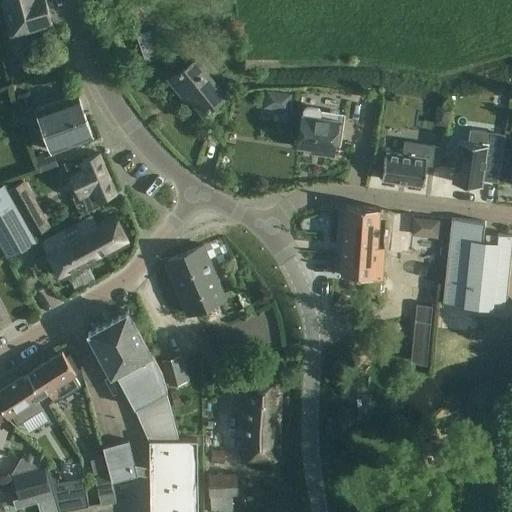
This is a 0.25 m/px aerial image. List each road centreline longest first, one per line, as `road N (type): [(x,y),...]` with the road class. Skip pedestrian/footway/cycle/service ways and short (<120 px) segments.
road 1 (unclassified): [(321,511),(313,452),(316,328),(303,282),(258,226)]
road 2 (residential): [(258,226),(280,209),(328,196),(511,208)]
road 3 (unclassified): [(0,362),(121,284),(196,197)]
road 4 (unclassified): [(196,197),(143,147),(109,96),(74,0)]
